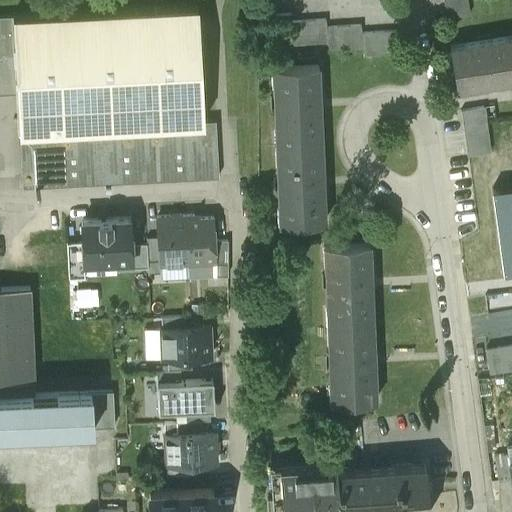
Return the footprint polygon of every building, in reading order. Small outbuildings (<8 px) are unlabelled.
[(467,0),(443,0),(446,16),(469,13),(467,0)] [(197,3),(12,14),(12,15),(17,94),(19,133),(20,133),(204,121),(204,119),(197,3)] [(292,11),(268,13),(270,37),(293,35),(292,19),(292,11)] [(12,15),(0,15),(0,94),(5,94),(17,94),(12,15)] [(327,17),(292,19),(293,35),(294,42),(328,40),(327,24),(327,17)] [(362,22),(327,24),(328,40),(329,47),(363,45),(362,30),(362,22)] [(396,28),(362,30),(363,45),(364,53),(398,51),(396,28)] [(511,35),(460,44),(453,45),(451,45),(458,87),(459,87),(459,86),(492,81),(511,77),(511,35)] [(318,64),(273,66),(274,67),(281,220),(280,220),(280,221),(324,219),(324,218),(323,218),(317,65),(318,65),(318,64)] [(483,105),(460,108),(467,154),(490,151),(483,105)] [(204,121),(20,133),(23,188),(219,176),(215,119),(204,119),(204,121)] [(185,214),(157,216),(158,236),(159,264),(188,263),(185,214)] [(213,216),(194,217),(194,214),(185,214),(188,263),(216,261),(213,216)] [(129,218),(81,221),(82,240),(83,261),(131,258),(130,242),(129,218)] [(146,236),(146,242),(148,266),(148,273),(160,272),(159,264),(158,236),(146,236)] [(228,239),(216,239),(216,275),(228,275),(228,239)] [(82,240),(66,241),(68,276),(84,275),(83,261),(82,240)] [(146,242),(130,242),(131,258),(132,267),(148,266),(146,242)] [(370,242),(325,244),(325,245),(326,245),(333,400),(332,400),(332,402),(377,400),(376,398),(374,360),(371,282),(369,244),(370,243),(370,242)] [(29,285),(0,286),(0,430),(114,423),(112,388),(29,392),(29,378),(33,378),(29,285)] [(185,315),(161,316),(161,327),(185,326),(185,315)] [(161,327),(160,328),(161,357),(191,356),(211,355),(210,325),(185,326),(161,327)] [(511,344),(485,349),(489,373),(511,369),(511,344)] [(191,356),(167,357),(167,368),(192,368),(191,356)] [(212,379),(157,381),(158,411),(210,408),(209,391),(213,391),(212,379)] [(214,432),(164,434),(166,464),(216,462),(214,432)] [(508,452),(494,454),(498,479),(510,476),(508,463),(510,462),(508,452)] [(336,462),(271,466),(273,511),(339,511),(336,471),(336,462)] [(428,511),(425,465),(336,471),(339,511),(428,511)] [(214,511),(213,489),(149,492),(149,511),(214,511)]
